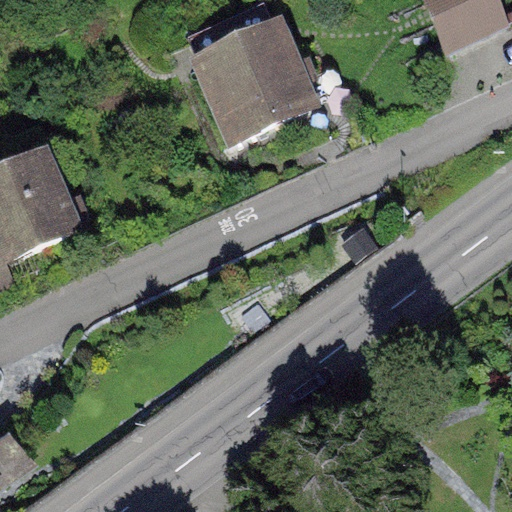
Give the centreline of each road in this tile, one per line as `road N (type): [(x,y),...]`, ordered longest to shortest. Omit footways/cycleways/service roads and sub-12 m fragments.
road 1 (residential): [(0,343),(511,111)]
road 2 (secondary): [(125,511),(511,222)]
